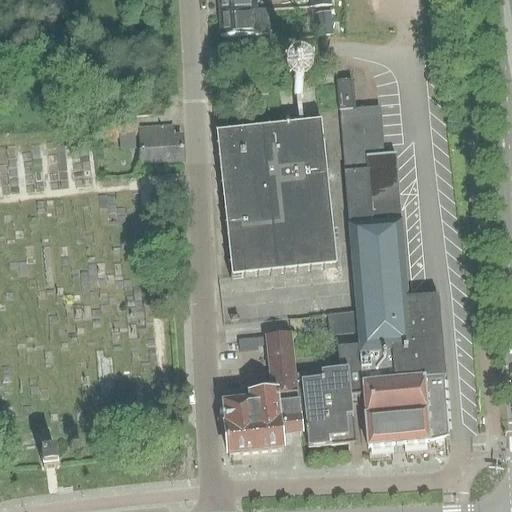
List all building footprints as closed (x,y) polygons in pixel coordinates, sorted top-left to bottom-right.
[(255,0),(217,0),(219,17),(268,13),(268,11),(256,12),(255,0)] [(333,0),(309,0),(310,11),(314,10),(331,9),(334,9),(333,0)] [(331,14),(331,9),(314,10),(314,16),(316,38),(333,37),(331,14)] [(268,13),(219,17),(220,38),(270,35),(268,13)] [(240,80),(241,99),(268,97),(268,85),(267,78),(240,80)] [(212,82),(212,83),(213,100),(214,101),(241,99),(240,80),(212,82)] [(354,306),(409,301),(395,157),(383,157),(379,110),(354,112),(352,82),(336,83),(338,114),(339,114),(348,227),(347,227),(354,306)] [(295,92),(293,96),(295,99),(298,101),(302,99),(303,96),(302,92),(298,91),(295,92)] [(133,118),(100,122),(102,141),(135,138),(133,118)] [(322,124),(215,135),(230,282),(337,270),(322,124)] [(160,166),(182,164),(183,164),(181,140),(173,140),(172,128),(161,129),(139,131),(141,167),(160,166)] [(354,306),(358,348),(363,397),(365,396),(370,448),(428,443),(428,441),(445,437),(440,378),(442,378),(435,299),(428,299),(409,301),(354,306)] [(268,348),(270,383),(249,386),(251,398),(240,400),(240,395),(223,397),(224,404),(226,404),(229,426),(228,426),(231,456),(278,451),(276,437),(301,434),(297,407),(295,376),(290,335),(267,338),(267,341),(268,348)] [(257,349),(268,348),(267,341),(238,343),(239,354),(257,352),(257,349)] [(363,397),(358,348),(337,350),(339,372),(320,374),(321,381),(301,384),(308,451),(347,446),(347,448),(349,448),(345,419),(352,418),(350,398),(363,397)] [(42,456),(43,469),(45,469),(50,468),(54,468),(56,468),(55,455),(49,456),(42,456)]
